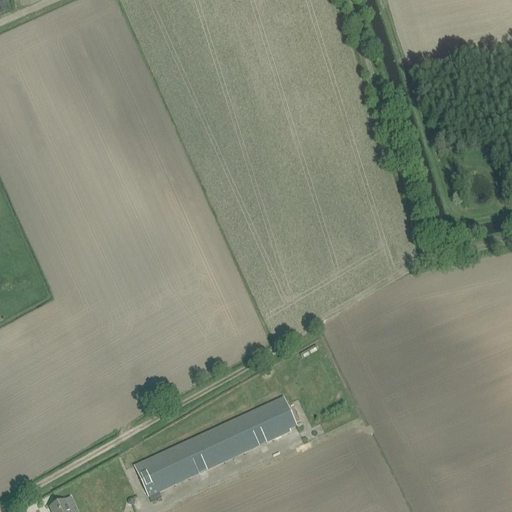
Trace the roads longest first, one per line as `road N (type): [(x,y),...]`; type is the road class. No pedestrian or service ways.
road 1 (track): [(0,509),(433,258)]
road 2 (track): [(382,0),(453,222),(511,209)]
road 3 (track): [(349,0),(433,258)]
